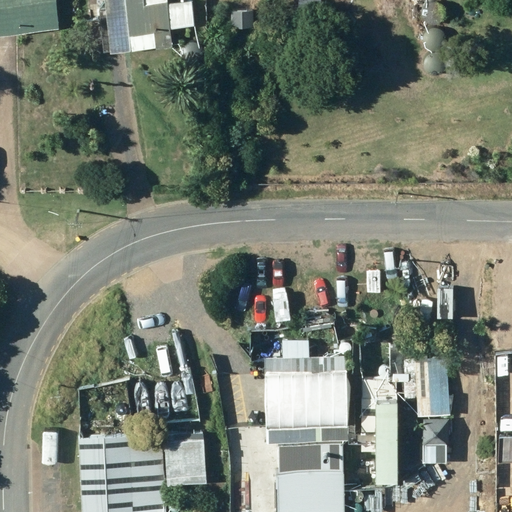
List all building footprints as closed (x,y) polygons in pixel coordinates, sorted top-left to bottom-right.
[(0,0),(0,37),(62,30),(58,0),(0,0)] [(109,0),(115,55),(175,49),(173,30),(196,28),(194,4),(170,6),(169,0),(109,0)] [(322,0),(293,0),(292,20),(321,22),(322,0)] [(254,7),(230,5),(228,27),(253,29),(254,7)] [(167,316),(180,312),(177,303),(164,307),(167,316)] [(349,351),(264,348),(261,437),(345,441),(349,351)] [(450,411),(451,352),(423,351),(422,410),(450,411)] [(170,356),(145,362),(148,375),(173,369),(170,356)] [(158,427),(198,418),(190,386),(192,385),(187,367),(134,380),(137,421),(152,420),(150,397),(161,395),(164,410),(154,412),(158,427)] [(403,486),(402,406),(380,406),(380,382),(363,382),(363,456),(381,456),(381,487),(403,486)] [(167,434),(170,486),(206,484),(204,433),(167,434)] [(166,511),(163,437),(81,441),(84,511),(166,511)] [(314,493),(342,492),(342,476),(314,477),(314,493)]
